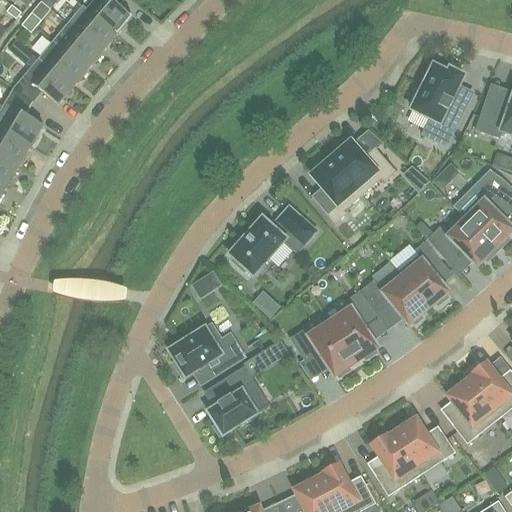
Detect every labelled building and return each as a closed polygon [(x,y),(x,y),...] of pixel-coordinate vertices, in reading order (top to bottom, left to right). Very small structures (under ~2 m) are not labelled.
[(16,0),(16,1),(25,9),(32,0),(16,0)] [(96,0),(87,11),(90,13),(117,36),(132,18),(117,6),(122,0),(96,0)] [(35,10),(41,14),(47,7),(41,3),(35,10)] [(5,13),(15,20),(20,13),(10,6),(5,13)] [(117,36),(90,13),(87,11),(82,7),(68,24),(75,31),(78,33),(102,54),(117,36)] [(20,26),(30,34),(40,21),(31,14),(20,26)] [(68,24),(53,42),(88,71),(102,54),(78,33),(75,31),(68,24)] [(38,60),(73,89),(88,71),(53,42),(38,60)] [(38,60),(13,90),(33,104),(40,92),(58,107),(73,89),(38,60)] [(422,136),(446,149),(465,110),(452,104),(453,102),(452,101),(464,77),(450,70),(448,74),(433,66),(420,93),(416,91),(409,106),(413,107),(411,111),(430,120),(422,136)] [(43,127),(25,116),(33,104),(13,90),(0,112),(0,127),(31,146),(43,127)] [(502,133),(511,136),(511,101),(511,102),(504,99),(504,98),(500,97),(496,107),(485,103),(474,132),(500,140),(502,133)] [(31,146),(0,127),(0,154),(19,166),(31,146)] [(344,143),(331,154),(334,157),(331,160),(362,197),(381,181),(384,184),(395,174),(375,150),(365,158),(351,142),(347,146),(344,143)] [(0,181),(7,186),(19,166),(0,154),(0,181)] [(362,197),(331,160),(328,162),(325,159),(312,171),(314,174),(311,177),(324,193),(314,202),(335,226),(346,216),(344,213),(362,197)] [(402,176),(409,183),(419,174),(411,168),(402,176)] [(511,229),(504,222),(511,214),(511,190),(504,182),(491,173),(466,198),(471,207),(461,216),(498,253),(509,242),(506,239),(511,233),(511,229)] [(440,176),(432,183),(442,192),(449,185),(440,176)] [(277,233),(262,220),(229,255),(232,257),(229,260),(242,272),(245,270),(251,275),(283,241),(296,253),(315,233),(289,208),(276,222),(282,228),(277,233)] [(487,264),(498,253),(461,216),(444,233),(440,229),(427,241),(446,262),(458,250),(477,268),(484,261),(487,264)] [(415,227),(428,240),(433,235),(421,222),(415,227)] [(397,274),(427,311),(434,306),(436,309),(447,300),(445,297),(447,295),(432,276),(443,267),(424,244),(414,252),(418,257),(397,274)] [(206,294),(228,282),(219,268),(198,279),(206,294)] [(422,316),(427,311),(397,274),(379,289),(373,282),(360,293),(376,316),(391,305),(408,327),(411,325),(415,326),(423,320),(422,316)] [(329,324),(355,364),(363,359),(365,362),(377,355),(374,351),(377,350),(362,326),(376,316),(360,293),(345,303),(349,311),(329,324)] [(355,364),(329,324),(309,337),(304,331),(289,341),(304,363),(318,354),(334,378),(336,376),(338,380),(350,372),(348,369),(355,364)] [(215,378),(245,359),(230,336),(221,341),(211,326),(169,353),(175,362),(172,364),(180,378),(184,376),(186,379),(207,366),(215,378)] [(279,342),(262,353),(268,363),(272,361),(274,365),(287,356),(279,342)] [(473,377),(467,382),(498,421),(511,409),(511,377),(502,385),(486,364),(472,375),(473,377)] [(244,369),(216,387),(225,401),(218,405),(219,407),(208,414),(216,426),(212,428),(219,439),(263,411),(249,389),(255,385),(244,369)] [(498,421),(467,382),(460,387),(458,385),(446,393),(449,396),(447,398),(462,417),(451,426),(467,446),(498,421)] [(401,429),(394,434),(421,478),(455,457),(442,435),(430,443),(416,420),(414,421),(412,418),(400,426),(401,429)] [(421,478),(394,434),(387,439),(386,437),(371,446),(381,462),(369,470),(388,499),(421,478)] [(324,476),(317,480),(333,511),(362,511),(376,505),(364,482),(351,489),(338,466),(327,472),(323,474),(324,476)] [(286,480),(263,491),(273,511),(299,511),(290,493),(292,492),(286,480)] [(333,511),(317,480),(310,484),(308,480),(294,487),(296,491),(294,492),(304,511),(333,511)] [(422,499),(420,505),(424,511),(427,511),(438,505),(431,493),(422,499)] [(503,511),(498,503),(484,511),(503,511)]
